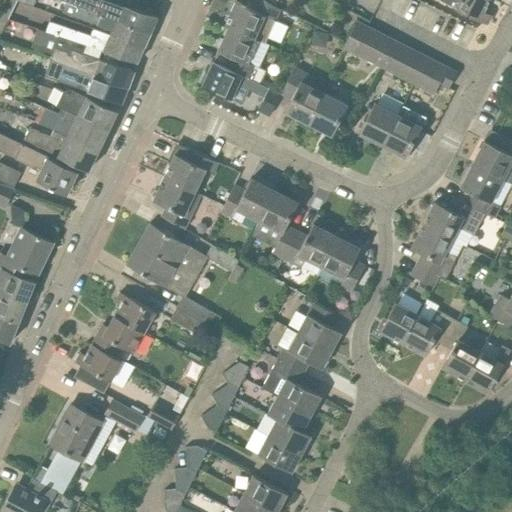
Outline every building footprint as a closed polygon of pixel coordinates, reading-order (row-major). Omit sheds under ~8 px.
[(36,8),(39,0),(20,0),(19,2),(36,8)] [(146,43),(158,17),(108,0),(60,0),(68,3),(65,14),(98,24),(112,29),(111,30),(146,43)] [(281,9),(265,0),(255,0),(252,8),(235,1),(225,26),(228,27),(229,27),(254,38),(254,37),(265,42),(275,21),(276,21),(281,9)] [(439,0),(487,25),(492,16),(484,12),(489,0),(439,0)] [(354,54),(368,27),(357,21),(343,48),(354,54)] [(92,36),(50,22),(48,28),(138,62),(146,43),(111,30),(110,35),(94,30),(92,36)] [(254,38),(229,27),(228,27),(218,50),(231,56),(226,67),(225,67),(225,68),(242,75),(242,76),(260,84),(266,70),(249,64),(259,40),(265,43),(265,42),(254,37),(254,38)] [(366,60),(380,33),(368,27),(354,54),(366,60)] [(48,28),(46,32),(37,29),(32,47),(53,54),(52,57),(129,85),(134,71),(83,54),(86,45),(137,62),(138,62),(48,28)] [(377,66),(391,39),(380,33),(366,60),(377,66)] [(389,72),(403,44),(391,39),(377,66),(389,72)] [(400,78),(414,50),(403,44),(389,72),(400,78)] [(411,83),(425,56),(414,50),(400,78),(411,83)] [(423,89),(437,62),(425,56),(411,83),(423,89)] [(122,103),(129,85),(52,57),(48,69),(73,78),(90,85),(88,91),(122,103)] [(260,85),(260,84),(242,76),(242,75),(225,68),(225,67),(213,61),(203,86),(231,100),(238,85),(264,98),(258,110),(270,116),(279,94),(260,85)] [(434,95),(440,84),(448,68),(437,62),(423,89),(434,95)] [(309,124),(325,93),(302,82),(307,72),(296,67),(281,94),(292,100),(286,112),(309,124)] [(449,89),(450,86),(457,72),(448,68),(440,84),(449,89)] [(59,92),(61,85),(25,72),(23,79),(59,92)] [(83,97),(74,93),(67,96),(62,108),(108,131),(118,110),(84,95),(83,97)] [(333,136),(349,104),(325,93),(309,124),(333,136)] [(399,114),(376,102),(360,134),(383,146),(399,114)] [(407,158),(426,118),(404,106),(399,114),(383,146),(407,158)] [(108,131),(62,108),(58,116),(48,111),(42,124),(51,129),(54,130),(99,151),(108,131)] [(51,137),(30,127),(34,120),(19,115),(10,133),(89,171),(99,151),(54,130),(51,137)] [(66,194),(78,171),(47,157),(26,146),(0,133),(0,150),(15,158),(40,171),(37,179),(66,194)] [(511,140),(502,135),(497,146),(484,139),(473,163),(504,180),(511,164),(511,140)] [(216,162),(193,151),(188,160),(176,154),(165,177),(196,191),(207,169),(213,172),(216,162)] [(0,180),(14,188),(21,172),(0,162),(0,180)] [(495,218),(501,207),(493,203),(504,180),(473,163),(461,187),(473,193),(468,204),(495,218)] [(196,208),(189,206),(196,192),(196,191),(165,177),(154,201),(166,207),(162,216),(186,229),(196,208)] [(259,221),(275,191),(252,179),(245,191),(235,186),(221,212),(232,218),(236,210),(259,221)] [(0,206),(5,209),(15,189),(0,183),(0,206)] [(283,259),(296,233),(286,227),(298,204),(275,191),(259,221),(283,233),(272,254),(283,259)] [(495,218),(468,204),(453,197),(448,208),(436,202),(425,225),(453,239),(465,217),(471,220),(476,209),(495,219),(495,218)] [(197,277),(208,258),(208,257),(206,255),(151,223),(139,244),(197,277)] [(445,278),(456,257),(447,252),(453,239),(425,225),(413,249),(424,254),(418,265),(440,276),(445,278)] [(321,267),(336,238),(313,226),(306,238),(296,233),(283,259),(293,264),(298,255),(321,267)] [(38,275),(54,243),(20,227),(7,253),(1,251),(0,252),(0,266),(14,272),(18,265),(38,275)] [(351,293),(364,272),(365,269),(353,263),(359,250),(336,238),(321,267),(344,279),(340,287),(351,293)] [(127,264),(183,296),(185,298),(186,297),(197,277),(139,244),(127,264)] [(208,257),(208,258),(233,272),(237,263),(239,260),(212,245),(206,255),(208,257)] [(244,267),(237,263),(233,272),(229,279),(236,283),(244,267)] [(440,276),(418,265),(413,276),(434,287),(440,276)] [(0,289),(28,301),(35,282),(0,267),(0,289)] [(0,312),(19,321),(28,301),(0,289),(0,312)] [(145,332),(157,311),(120,291),(115,301),(120,304),(115,315),(145,332)] [(205,321),(210,312),(211,311),(186,297),(185,298),(183,296),(177,307),(204,323),(205,321)] [(511,297),(506,309),(496,303),(489,314),(511,326),(511,297)] [(332,350),(342,331),(334,328),(339,316),(313,301),(308,313),(298,331),(332,350)] [(403,343),(419,314),(396,302),(380,331),(403,343)] [(204,323),(177,307),(171,319),(194,332),(201,321),(204,323)] [(443,345),(457,320),(437,310),(431,321),(419,314),(403,343),(426,356),(435,340),(443,345)] [(19,321),(0,312),(0,344),(8,348),(19,321)] [(217,315),(210,312),(205,321),(212,324),(217,315)] [(145,332),(115,315),(108,326),(103,323),(92,343),(118,357),(124,346),(134,353),(145,332)] [(466,380),(482,351),(461,340),(468,327),(457,320),(443,345),(452,350),(443,367),(466,380)] [(332,350),(298,331),(289,347),(283,343),(276,358),(304,372),(310,361),(322,368),(332,350)] [(118,357),(92,343),(86,355),(81,352),(75,361),(84,366),(112,382),(123,360),(118,358),(118,357)] [(503,364),(511,350),(502,345),(495,358),(482,351),(466,380),(488,392),(503,364)] [(311,412),(312,412),(321,395),(298,383),(304,372),(276,358),(262,387),(277,395),(311,412)] [(238,389),(249,366),(240,362),(223,374),(229,384),(238,389)] [(227,410),(238,389),(229,384),(212,395),(218,405),(227,410)] [(180,414),(189,397),(182,393),(173,409),(180,414)] [(302,430),(311,412),(277,395),(267,413),(302,430)] [(136,432),(145,415),(113,398),(104,415),(136,432)] [(172,430),(179,416),(155,403),(147,417),(172,430)] [(85,460),(105,423),(71,404),(70,405),(73,406),(61,428),(59,427),(50,442),(85,460)] [(216,431),(227,410),(218,405),(201,416),(207,427),(216,431)] [(302,430),(267,413),(276,419),(268,434),(302,452),(311,435),(302,430)] [(291,471),(302,452),(268,434),(258,453),(291,471)] [(196,472),(207,450),(198,446),(186,447),(187,467),(196,472)] [(186,493),(196,472),(187,467),(175,468),(176,488),(186,493)] [(278,511),(287,493),(254,475),(244,493),(278,511)] [(18,484),(16,488),(3,511),(38,511),(39,510),(42,511),(46,511),(58,491),(35,479),(29,490),(18,484)] [(168,511),(176,511),(186,493),(176,488),(164,490),(165,510),(168,511)] [(238,511),(277,511),(278,511),(244,493),(235,510),(238,511)]
